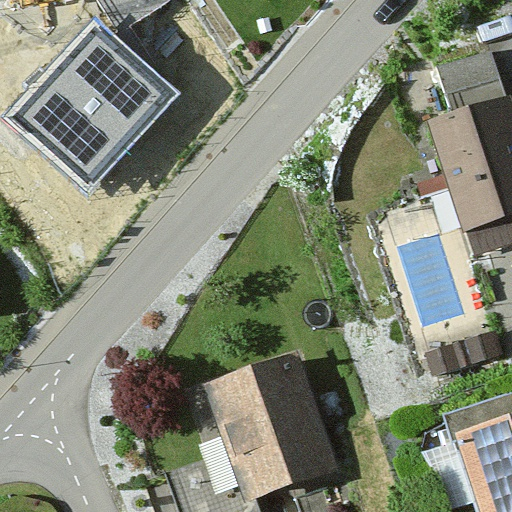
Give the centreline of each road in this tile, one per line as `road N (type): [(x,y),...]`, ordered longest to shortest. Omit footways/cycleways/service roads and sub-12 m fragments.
road 1 (residential): [(40,392),(394,0)]
road 2 (residential): [(40,392),(89,511)]
